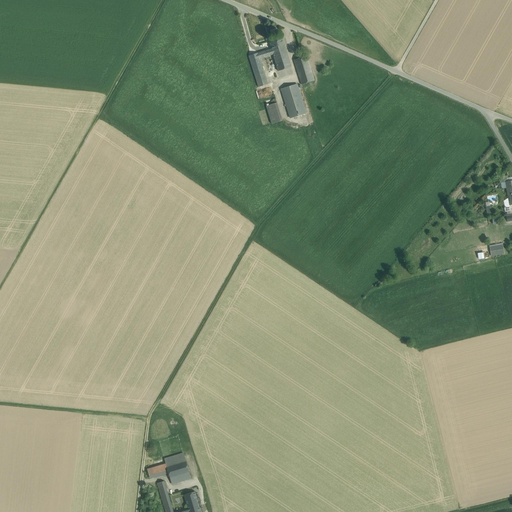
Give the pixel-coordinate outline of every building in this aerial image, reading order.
[(282,39),(270,43),(272,49),(273,54),(273,55),(286,51),(282,39)] [(258,53),(259,59),(260,58),(273,54),(272,49),(258,53)] [(286,51),(273,55),(273,54),(278,71),(291,67),(286,51)] [(258,53),(249,56),(259,87),(268,84),(260,58),(259,59),(258,53)] [(307,56),(294,60),(301,85),(314,81),(307,56)] [(297,84),(281,89),(290,118),(306,113),(297,84)] [(274,104),(266,106),(272,124),(282,121),(277,103),(274,104)] [(503,245),(489,248),(491,256),(504,254),(503,245)] [(184,453),(164,459),(166,464),(167,467),(186,461),(184,453)] [(186,461),(167,467),(168,472),(170,478),(173,477),(175,483),(188,479),(186,473),(189,472),(186,461)] [(166,464),(147,470),(148,473),(150,478),(168,472),(167,467),(166,464)] [(164,481),(157,483),(160,491),(166,489),(164,481)] [(160,491),(159,491),(161,498),(162,498),(165,511),(167,511),(167,509),(172,508),(166,489),(160,491)] [(195,492),(184,495),(188,507),(189,511),(200,508),(195,492)]
